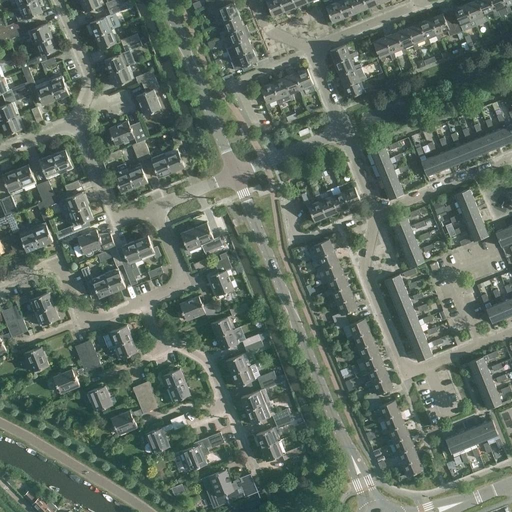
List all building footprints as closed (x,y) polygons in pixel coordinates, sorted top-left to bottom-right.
[(33,21),(31,16),(43,11),(38,0),(32,0),(19,6),(22,13),(16,16),(18,21),(5,26),(8,32),(25,25),(33,21)] [(103,0),(81,0),(86,11),(105,3),(103,0)] [(108,8),(125,1),(124,0),(112,0),(106,3),(108,8)] [(223,0),(222,0),(209,6),(211,11),(219,8),(223,18),(216,21),(217,25),(225,22),(224,20),(239,14),(234,2),(225,6),(223,0)] [(280,0),(264,0),(265,1),(266,0),(273,15),(284,11),(280,0)] [(280,0),(284,11),(296,6),(293,0),(280,0)] [(345,17),(338,1),(340,0),(334,0),(335,2),(327,6),(333,21),(345,17)] [(356,12),(351,0),(341,0),(340,0),(338,1),(345,17),(356,12)] [(368,7),(364,0),(351,0),(356,12),(368,7)] [(484,15),(477,0),(476,0),(466,4),(472,19),(474,18),(477,25),(489,20),(486,14),(484,15)] [(486,14),(493,11),(496,17),(500,16),(498,9),(495,10),(491,0),(477,0),(484,15),(486,14)] [(491,0),(495,10),(498,9),(500,16),(511,11),(508,5),(507,5),(504,0),(491,0)] [(125,1),(108,8),(111,15),(128,8),(125,1)] [(472,19),(466,4),(454,9),(458,18),(452,20),(457,33),(462,31),(477,25),(474,18),(472,19)] [(457,33),(452,20),(447,22),(443,13),(431,18),(437,33),(440,32),(447,29),(450,36),(457,33)] [(95,35),(114,28),(109,14),(90,22),(95,35)] [(229,34),(228,31),(244,25),(239,14),(224,20),(225,22),(228,30),(220,33),(221,37),(229,34)] [(442,39),(440,32),(437,33),(431,18),(420,23),(426,38),(428,37),(436,34),(438,40),(442,39)] [(34,43),(53,35),(48,22),(37,26),(35,21),(8,32),(11,38),(29,30),(34,43)] [(431,43),(428,37),(426,38),(420,23),(408,27),(414,43),(416,42),(425,38),(427,45),(431,43)] [(233,43),(248,37),(244,25),(228,31),(229,34),(232,42),(225,45),(226,48),(234,45),(233,43)] [(11,39),(8,32),(5,26),(0,27),(0,41),(1,43),(11,39)] [(403,47),(405,46),(412,43),(415,50),(419,48),(416,42),(414,43),(408,27),(397,32),(403,47)] [(114,28),(95,35),(101,48),(120,41),(114,28)] [(123,46),(140,39),(138,32),(120,39),(123,46)] [(408,53),(405,46),(403,47),(397,32),(385,37),(391,52),(393,51),(402,48),(404,54),(408,53)] [(53,35),(34,43),(39,56),(21,63),(23,69),(47,59),(45,54),(58,48),(53,35)] [(233,43),(234,45),(237,53),(229,56),(231,60),(239,57),(238,54),(253,48),(248,37),(233,43)] [(374,41),(380,57),(389,53),(392,59),(396,57),(393,51),(391,52),(385,37),(374,41)] [(140,39),(123,46),(126,52),(143,45),(140,39)] [(335,62),(351,56),(352,58),(358,55),(356,52),(350,54),(348,50),(354,47),(352,41),(346,44),(330,50),(335,62)] [(242,66),(258,60),(253,48),(238,54),(239,57),(242,66)] [(110,72),(129,64),(124,51),(105,59),(110,72)] [(11,52),(0,56),(0,60),(1,63),(13,57),(11,52)] [(355,65),(353,61),(359,59),(358,55),(352,58),(351,56),(335,62),(340,73),(355,67),(356,69),(362,67),(361,63),(355,65)] [(57,62),(55,57),(55,56),(42,62),(44,68),(57,62)] [(129,64),(110,72),(116,85),(135,78),(129,64)] [(23,69),(26,76),(31,74),(28,67),(23,69)] [(355,67),(340,73),(344,85),(360,79),(361,80),(367,78),(362,67),(356,69),(355,67)] [(308,68),(296,73),(302,88),(300,89),(302,95),(307,93),(304,87),(314,83),(308,68)] [(139,82),(142,81),(155,76),(153,70),(136,76),(137,77),(139,82)] [(292,92),(300,89),(302,88),(296,73),(284,77),(290,93),(288,94),(291,99),(294,98),(292,92)] [(49,80),(57,99),(70,93),(62,74),(49,80)] [(5,76),(0,77),(0,93),(10,89),(5,76)] [(155,76),(142,81),(146,91),(144,91),(145,92),(137,95),(145,114),(152,111),(152,112),(155,111),(154,110),(162,107),(154,89),(160,86),(155,76)] [(279,97),(277,98),(279,104),(291,99),(288,94),(290,93),(284,77),(273,82),(279,97)] [(360,79),(344,85),(349,97),(364,90),(365,92),(372,90),(370,86),(364,88),(361,80),(360,79)] [(57,99),(49,80),(36,85),(44,104),(57,99)] [(13,94),(31,87),(28,81),(11,89),(13,94)] [(269,101),(277,98),(279,97),(273,82),(261,87),(267,102),(265,103),(268,109),(272,108),(269,101)] [(31,87),(13,94),(16,101),(33,93),(31,87)] [(0,118),(1,121),(20,113),(15,100),(0,105),(0,118)] [(37,121),(43,119),(38,106),(32,108),(37,121)] [(20,113),(1,121),(6,134),(25,126),(20,113)] [(502,114),(498,116),(501,124),(506,123),(502,114)] [(490,118),(486,120),(489,129),(494,127),(490,118)] [(139,142),(145,139),(148,138),(143,125),(141,121),(131,125),(129,120),(110,127),(113,134),(112,135),(113,137),(114,137),(116,144),(135,137),(137,142),(139,142)] [(479,123),(474,125),(478,134),(482,132),(479,123)] [(511,124),(502,128),(508,142),(511,140),(511,124)] [(177,145),(182,143),(176,127),(170,129),(176,146),(177,145)] [(467,128),(463,130),(466,139),(471,137),(467,128)] [(491,133),(497,147),(508,142),(502,128),(491,133)] [(456,132),(451,134),(455,143),(459,141),(456,132)] [(479,137),(485,152),(497,147),(491,133),(479,137)] [(444,137),(440,139),(443,148),(448,146),(444,137)] [(468,142),(474,156),(485,152),(479,137),(468,142)] [(145,139),(139,142),(145,158),(151,156),(152,156),(145,139)] [(400,146),(398,141),(389,145),(391,150),(400,146)] [(139,142),(137,142),(133,144),(140,160),(145,158),(139,142)] [(433,142),(428,144),(432,152),(437,151),(433,142)] [(456,147),(462,161),(474,156),(468,142),(456,147)] [(386,146),(371,152),(376,163),(390,158),(386,146)] [(421,146),(417,148),(420,157),(425,155),(421,146)] [(165,152),(172,171),(186,166),(178,147),(165,152)] [(445,151),(451,166),(462,161),(456,147),(445,151)] [(53,153),(61,172),(74,167),(66,148),(53,153)] [(110,160),(123,155),(120,149),(107,154),(110,160)] [(433,156),(439,170),(451,166),(445,151),(433,156)] [(172,171),(165,152),(152,158),(160,177),(172,171)] [(61,172),(53,153),(40,159),(48,177),(61,172)] [(403,153),(394,156),(396,161),(405,157),(403,153)] [(439,170),(433,156),(422,161),(427,175),(439,170)] [(381,175),(395,169),(390,158),(376,163),(381,175)] [(128,168),(135,186),(149,181),(141,162),(128,168)] [(16,168),(24,187),(37,182),(29,163),(16,168)] [(135,186),(128,168),(126,163),(118,166),(120,171),(115,173),(123,192),(135,186)] [(407,164),(398,167),(400,172),(409,169),(407,164)] [(24,187),(16,168),(3,174),(11,192),(24,187)] [(385,187),(400,181),(395,169),(381,175),(385,187)] [(405,184),(414,181),(412,176),(403,180),(405,184)] [(43,182),(50,198),(56,195),(49,179),(43,182)] [(68,190),(81,185),(79,179),(66,184),(68,190)] [(390,198),(404,193),(400,181),(385,187),(390,198)] [(50,198),(43,182),(37,184),(44,201),(44,200),(50,198)] [(330,189),(333,195),(332,195),(338,211),(350,206),(343,191),(341,192),(338,186),(330,189)] [(361,201),(355,186),(343,191),(350,206),(361,201)] [(460,206),(475,200),(470,188),(456,194),(460,206)] [(70,211),(89,204),(84,191),(65,198),(70,211)] [(302,193),(304,199),(307,206),(309,205),(315,220),(327,215),(320,200),(311,204),(306,192),(302,193)] [(60,194),(56,195),(50,198),(44,200),(44,201),(47,207),(62,200),(60,194)] [(6,197),(13,213),(18,211),(12,195),(6,197)] [(320,200),(327,215),(338,211),(332,195),(320,200)] [(13,213),(6,197),(0,199),(0,200),(6,216),(7,216),(13,213)] [(447,210),(442,200),(433,204),(438,214),(447,210)] [(465,217),(479,211),(475,200),(460,206),(465,217)] [(51,218),(47,207),(44,201),(37,204),(44,220),(51,218)] [(448,211),(457,207),(455,203),(446,206),(448,211)] [(89,204),(70,211),(75,224),(94,217),(89,204)] [(410,213),(412,217),(421,213),(419,209),(410,213)] [(470,229),(484,223),(479,211),(465,217),(470,229)] [(7,216),(9,222),(14,233),(20,230),(13,213),(7,216)] [(397,231),(411,225),(406,214),(392,220),(397,231)] [(459,214),(450,217),(452,222),(461,218),(459,214)] [(0,225),(9,222),(7,216),(6,216),(1,218),(0,218),(0,225)] [(416,228),(425,225),(423,220),(414,224),(416,228)] [(33,227),(40,245),(53,240),(46,221),(33,227)] [(194,227),(202,246),(215,240),(207,221),(194,227)] [(484,223),(470,229),(474,241),(489,235),(484,223)] [(73,225),(56,231),(59,237),(75,231),(73,225)] [(402,243),(416,237),(411,225),(397,231),(402,243)] [(464,225),(455,229),(457,234),(466,230),(464,225)] [(40,245),(33,227),(20,232),(27,251),(40,245)] [(202,246),(194,227),(181,232),(189,251),(202,246)] [(496,232),(502,246),(511,241),(511,237),(508,227),(496,232)] [(110,249),(116,246),(111,234),(103,237),(102,233),(99,233),(97,229),(78,236),(81,243),(80,244),(81,246),(82,246),(85,253),(86,252),(87,255),(89,255),(93,254),(94,252),(93,250),(104,245),(106,251),(110,249)] [(421,240),(430,236),(428,232),(419,235),(421,240)] [(8,236),(14,250),(19,247),(14,234),(8,236)] [(148,235),(135,240),(143,259),(154,255),(155,258),(161,255),(157,246),(153,247),(148,235)] [(406,254),(420,248),(416,237),(402,243),(406,254)] [(460,241),(462,246),(471,242),(469,237),(460,241)] [(314,244),(315,245),(318,254),(312,257),(314,261),(320,258),(319,256),(334,250),(330,238),(314,244)] [(143,259),(135,240),(122,245),(126,256),(126,257),(121,259),(123,263),(132,285),(138,282),(132,269),(137,267),(135,262),(143,259)] [(426,252),(435,248),(433,244),(424,247),(426,252)] [(116,246),(110,249),(117,265),(123,263),(121,259),(116,246)] [(411,266),(425,260),(420,248),(406,254),(411,266)] [(318,272),(325,270),(324,267),(339,261),(334,250),(319,256),(320,258),(323,266),(317,268),(318,272)] [(210,276),(212,280),(218,295),(225,292),(226,293),(228,292),(228,291),(235,288),(227,269),(233,267),(228,256),(222,259),(215,262),(219,272),(210,276)] [(194,263),(196,269),(209,264),(207,258),(194,263)] [(325,270),(328,277),(321,279),(323,283),(329,281),(329,279),(344,273),(339,261),(324,267),(325,270)] [(430,264),(433,270),(440,268),(437,261),(430,264)] [(82,268),(87,280),(90,286),(95,283),(100,297),(113,292),(108,280),(105,273),(93,278),(88,266),(82,268)] [(151,277),(164,272),(161,266),(148,271),(151,277)] [(108,280),(113,292),(126,286),(118,267),(105,273),(108,280)] [(417,272),(415,268),(404,272),(406,277),(417,272)] [(329,281),(332,288),(326,291),(327,295),(334,292),(333,290),(349,284),(344,273),(329,279),(329,281)] [(386,279),(386,280),(391,292),(405,286),(403,280),(400,274),(386,279)] [(410,288),(419,285),(418,280),(409,284),(410,288)] [(349,284),(333,290),(334,292),(337,301),(328,304),(330,307),(339,304),(338,302),(353,296),(349,284)] [(396,303),(410,297),(405,286),(391,292),(396,303)] [(501,297),(498,289),(493,290),(497,299),(501,297)] [(35,312),(54,304),(49,291),(43,293),(42,291),(29,296),(30,299),(35,312)] [(415,300),(424,296),(422,292),(413,295),(415,300)] [(482,295),(485,304),(490,302),(486,293),(482,295)] [(19,303),(29,299),(26,294),(17,297),(19,303)] [(208,318),(219,313),(213,300),(203,305),(199,295),(180,303),(187,320),(206,312),(208,318)] [(338,302),(339,304),(342,312),(333,315),(336,322),(347,317),(345,313),(358,308),(353,296),(338,302)] [(400,314),(414,308),(410,297),(396,303),(400,314)] [(498,303),(504,317),(511,313),(511,303),(510,298),(498,303)] [(246,302),(229,309),(232,315),(249,309),(246,302)] [(420,311),(429,308),(427,303),(418,307),(420,311)] [(487,308),(493,322),(504,317),(498,303),(487,308)] [(12,306),(17,319),(23,317),(18,304),(12,306)] [(54,304),(35,312),(41,325),(60,317),(54,304)] [(17,319),(12,306),(2,310),(7,323),(17,319)] [(405,325),(419,320),(414,308),(400,314),(405,325)] [(217,335),(236,328),(230,315),(212,323),(217,335)] [(424,323),(433,319),(431,315),(422,318),(424,323)] [(17,319),(22,332),(28,330),(23,317),(17,319)] [(347,317),(336,322),(338,329),(343,327),(348,338),(354,335),(354,336),(370,329),(365,318),(350,324),(347,317)] [(17,319),(7,323),(12,336),(22,332),(17,319)] [(409,337),(423,331),(419,320),(405,325),(409,337)] [(109,347),(114,345),(133,337),(128,324),(109,332),(109,333),(109,332),(109,333),(104,335),(109,347)] [(429,334),(438,331),(436,326),(427,330),(429,334)] [(236,328),(217,335),(222,349),(241,341),(236,328)] [(360,350),(359,347),(375,341),(370,329),(354,336),(358,345),(352,348),(353,352),(360,350)] [(414,348),(428,342),(423,331),(409,337),(414,348)] [(3,340),(9,338),(7,333),(0,336),(0,335),(0,352),(7,349),(3,340)] [(243,347),(261,339),(259,333),(241,341),(243,347)] [(133,337),(114,345),(119,358),(138,350),(133,337)] [(434,346),(443,342),(441,338),(432,341),(434,346)] [(86,341),(91,354),(97,352),(91,339),(86,341)] [(261,339),(243,347),(246,352),(246,353),(264,345),(261,339)] [(81,358),(91,354),(86,341),(76,345),(81,358)] [(364,359),(379,352),(375,341),(359,347),(360,350),(363,357),(356,360),(358,364),(365,361),(364,359)] [(419,360),(433,355),(428,342),(414,348),(419,360)] [(40,369),(50,365),(42,346),(35,349),(35,348),(25,352),(33,371),(40,368),(40,369)] [(487,354),(487,355),(489,359),(498,355),(496,351),(487,354)] [(91,354),(96,367),(102,365),(97,352),(91,354)] [(251,365),(246,353),(246,352),(227,360),(232,373),(251,365)] [(365,361),(368,368),(361,371),(363,375),(369,372),(368,370),(384,364),(379,352),(364,359),(365,361)] [(91,354),(81,358),(86,371),(96,367),(91,354)] [(484,356),(469,362),(474,373),(488,368),(484,356)] [(237,386),(257,378),(257,376),(261,375),(256,363),(251,365),(232,373),(237,386)] [(494,371),(503,367),(501,363),(492,366),(494,371)] [(369,372),(372,379),(366,382),(367,386),(374,383),(373,382),(389,375),(384,364),(368,370),(369,372)] [(167,388),(186,380),(181,367),(162,375),(167,388)] [(62,392),(81,384),(77,375),(76,375),(73,368),(54,376),(58,385),(59,385),(62,392)] [(479,385),(493,379),(488,368),(474,373),(479,385)] [(260,383),(276,376),(274,369),(261,375),(257,376),(257,378),(260,383)] [(498,382),(507,379),(505,374),(496,378),(498,382)] [(247,409),(266,402),(270,400),(265,388),(281,381),(279,375),(276,376),(260,383),(262,388),(261,389),(242,397),(247,409)] [(373,382),(374,383),(377,391),(365,396),(368,403),(380,398),(378,393),(393,387),(389,375),(373,382)] [(483,396),(498,391),(493,379),(479,385),(483,396)] [(144,382),(149,395),(154,393),(149,380),(144,382)] [(186,380),(167,388),(172,401),(191,393),(186,380)] [(139,399),(149,395),(144,382),(133,387),(139,399)] [(103,408),(113,404),(106,385),(99,388),(98,387),(89,391),(96,410),(103,407),(103,408)] [(503,394),(511,390),(510,385),(501,389),(503,394)] [(488,408),(502,402),(498,391),(483,396),(488,408)] [(149,395),(154,408),(160,406),(154,393),(149,395)] [(149,395),(139,399),(144,413),(154,408),(149,395)] [(385,420),(384,417),(400,411),(395,399),(383,404),(380,398),(368,403),(371,410),(380,406),(384,416),(378,418),(380,422),(385,420)] [(266,402),(247,409),(252,423),(271,415),(266,402)] [(277,419),(294,412),(291,406),(275,413),(277,419)] [(134,416),(141,414),(139,409),(132,412),(131,409),(112,417),(116,427),(117,426),(120,433),(138,426),(134,416)] [(389,429),(404,423),(400,411),(384,417),(385,420),(388,428),(383,430),(385,434),(390,432),(389,429)] [(294,412),(277,419),(280,425),(296,418),(294,412)] [(175,429),(188,424),(184,414),(171,419),(173,423),(163,427),(163,426),(156,429),(156,428),(146,432),(154,451),(160,448),(161,449),(171,445),(165,431),(174,427),(175,429)] [(499,434),(493,419),(481,424),(487,438),(499,434)] [(389,429),(390,432),(393,439),(388,441),(389,445),(395,443),(394,441),(409,434),(404,423),(389,429)] [(470,429),(475,443),(487,438),(481,424),(470,429)] [(262,446),(281,439),(276,426),(257,434),(262,446)] [(458,433),(464,448),(475,443),(470,429),(458,433)] [(225,442),(221,431),(192,443),(193,446),(178,451),(183,463),(187,461),(190,468),(197,465),(198,466),(207,462),(204,454),(209,453),(206,446),(211,444),(212,447),(225,442)] [(464,448),(458,433),(446,438),(452,452),(464,448)] [(394,441),(395,443),(398,450),(393,452),(394,457),(399,455),(398,452),(414,446),(409,434),(394,441)] [(499,448),(504,446),(500,437),(495,439),(499,448)] [(281,439),(262,446),(267,460),(282,454),(285,459),(307,450),(304,444),(286,452),(281,439)] [(488,453),(492,451),(489,442),(484,444),(488,453)] [(398,452),(399,455),(402,461),(397,463),(399,468),(404,466),(403,464),(418,457),(414,446),(398,452)] [(476,458),(480,456),(477,447),(472,449),(476,458)] [(464,462),(469,460),(465,451),(461,453),(464,462)] [(403,464),(404,466),(407,473),(401,476),(402,480),(409,477),(408,475),(423,469),(418,457),(403,464)] [(246,491),(257,487),(251,473),(241,477),(242,479),(232,483),(226,468),(220,471),(219,470),(209,474),(218,495),(225,492),(225,493),(235,489),(244,485),(246,491)] [(175,495),(185,491),(182,483),(170,488),(170,489),(172,488),(175,495)] [(41,511),(52,511),(57,508),(50,501),(47,504),(45,502),(42,500),(39,497),(37,499),(29,490),(25,495),(33,503),(41,511)]
